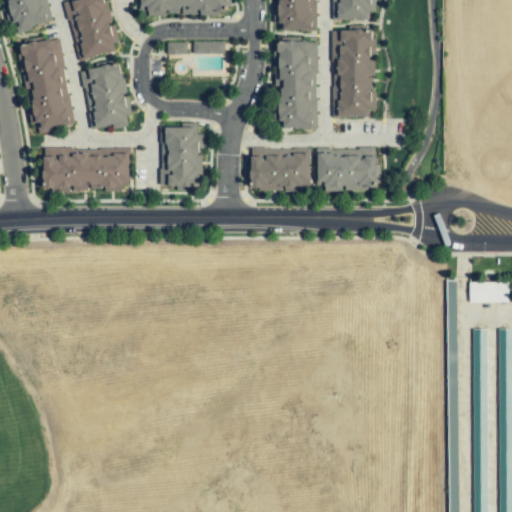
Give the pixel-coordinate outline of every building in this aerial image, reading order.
[(49,21),(44,0),(3,0),(9,23),(17,21),(19,32),(31,29),(30,25),(49,21)] [(64,0),(77,59),(111,52),(109,44),(114,43),(104,0),(64,0)] [(139,0),(139,9),(147,10),(147,17),(164,17),(164,14),(198,14),(198,15),(226,15),(225,0),(139,0)] [(314,0),(276,0),(276,6),(273,6),(273,22),(279,23),(279,30),(314,30),(314,0)] [(332,0),(333,20),(364,18),(364,12),(370,12),(368,0),(332,0)] [(332,118),(369,117),(368,74),(373,74),(372,30),(330,31),(332,118)] [(70,123),(61,40),(18,45),(21,74),(22,73),(24,89),(26,89),(30,123),(37,122),(38,133),(53,131),(52,126),(70,123)] [(317,41),(275,41),(275,69),(277,69),(276,121),(283,121),(283,128),(313,129),(314,68),(316,68),(317,41)] [(223,42),(193,42),(193,54),(223,53),(223,42)] [(126,126),(119,64),(81,69),(88,129),(111,126),(111,128),(126,126)] [(129,150),(42,148),(41,189),(71,190),(71,189),(104,189),(104,192),(121,193),(121,185),(128,185),(129,150)] [(316,149),(316,183),(323,183),(323,191),(342,191),(342,190),(375,190),(375,148),(316,149)] [(309,149),(248,149),(247,185),(258,185),(258,190),(282,191),(301,191),(302,184),(308,185),(309,149)] [(507,283),(468,282),(468,302),(507,302),(507,283)]
